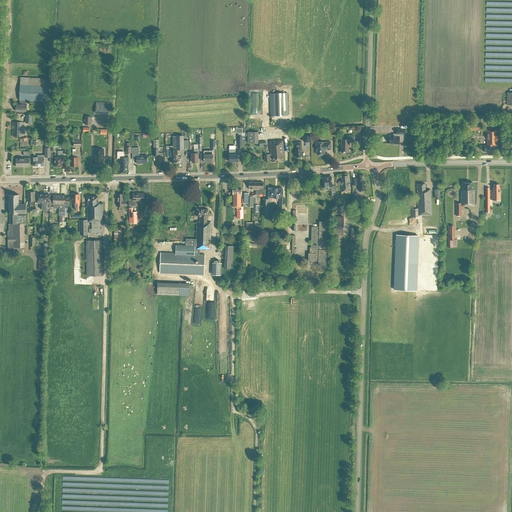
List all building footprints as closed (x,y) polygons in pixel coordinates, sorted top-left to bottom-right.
[(20,78),(20,84),(20,100),(26,100),(50,101),(51,79),(20,78)] [(287,93),(271,93),(271,116),(288,115),(287,93)] [(26,100),(20,100),(20,103),(16,103),(16,111),(26,111),(26,104),(26,100)] [(98,101),(98,113),(112,112),(111,101),(98,101)] [(22,122),(13,122),(12,136),(20,136),(20,133),(25,133),(25,127),(22,126),(22,122)] [(486,143),(486,145),(483,145),(483,151),(493,151),(493,145),(498,145),(497,128),(486,128),(486,143)] [(403,140),(403,134),(405,134),(405,129),(396,129),(396,134),(393,134),(393,135),(390,135),(390,136),(389,136),(389,143),(396,143),(396,144),(399,144),(399,140),(403,140)] [(248,132),(248,143),(258,143),(258,132),(248,132)] [(178,157),(178,150),(184,149),(183,135),(173,135),(173,149),(166,150),(166,157),(171,157),(171,162),(177,162),(177,157),(178,157)] [(354,136),(347,136),(347,139),(341,139),(341,151),(343,152),(344,152),(349,152),(349,145),(349,142),(354,142),(354,136)] [(269,141),(270,154),(264,154),(265,161),(269,161),(269,160),(272,160),(272,162),(277,162),(279,162),(279,161),(283,161),(283,155),(284,155),(283,141),(279,141),(279,140),(269,141)] [(331,150),(331,142),(324,142),(316,142),(316,154),(324,154),(324,150),(331,150)] [(194,153),(192,153),(192,162),(198,162),(198,153),(198,151),(201,151),(201,144),(198,144),(198,149),(194,149),(194,153)] [(139,156),(139,152),(139,147),(132,147),(132,158),(136,158),(137,163),(141,163),(147,162),(147,155),(139,156)] [(104,149),(94,149),(94,155),(95,155),(95,161),(95,165),(103,165),(103,160),(104,160),(104,149)] [(238,161),(238,154),(236,154),(236,149),(235,149),(230,149),(229,149),(229,154),(229,161),(238,161)] [(70,161),(71,161),(71,166),(78,166),(78,157),(78,151),(73,151),(73,157),(70,157),(70,161)] [(212,154),(212,151),(209,151),(204,151),(204,154),(204,162),(213,161),(212,154)] [(128,172),(128,163),(129,163),(129,157),(124,157),(124,152),(117,152),(117,158),(119,158),(119,164),(120,164),(120,172),(128,172)] [(38,157),(34,157),(34,166),(44,166),(44,157),(44,155),(38,155),(38,157)] [(30,158),(16,158),(16,167),(30,166),(30,158)] [(366,182),(364,182),(364,179),(363,174),(362,175),(361,174),(359,174),(359,175),(358,175),(359,192),(366,191),(366,182)] [(348,175),(341,176),(342,181),(341,181),(339,181),(338,182),(338,184),(339,185),(342,185),(342,192),(350,191),(349,180),(348,180),(348,175)] [(322,187),(328,186),(328,190),(330,189),(330,196),(334,196),(333,192),(335,192),(335,186),(332,186),(331,176),(321,177),(322,187)] [(461,205),(474,205),(474,189),(473,189),(473,182),(462,182),(462,189),(461,189),(461,203),(456,203),(456,216),(461,216),(461,205)] [(425,184),(417,184),(418,208),(412,209),(412,217),(418,217),(418,215),(431,215),(430,189),(425,190),(425,184)] [(499,184),(493,184),(494,188),(493,188),(493,193),(492,193),(492,200),(500,200),(500,193),(500,188),(499,188),(499,184)] [(241,207),(241,194),(241,188),(233,189),(233,195),(234,207),(240,207),(240,210),(237,210),(237,218),(243,218),(243,207),(241,207)] [(269,188),(268,197),(268,199),(263,199),(263,211),(271,211),(271,200),(270,200),(270,197),(279,198),(279,208),(285,209),(285,198),(283,198),(283,188),(269,188)] [(133,199),(129,199),(129,206),(136,205),(136,200),(144,200),(144,193),(138,193),(133,193),(133,199)] [(255,195),(249,195),(249,194),(244,193),(244,203),(248,204),(248,206),(254,207),(255,207),(255,205),(255,195)] [(11,213),(11,224),(9,224),(9,231),(10,232),(10,235),(8,235),(8,242),(8,247),(13,247),(21,247),(25,247),(24,225),(26,225),(26,214),(25,214),(25,213),(26,213),(26,203),(22,203),(22,202),(19,202),(19,194),(9,194),(9,213),(11,213)] [(44,200),(45,194),(37,194),(36,203),(41,203),(40,209),(44,209),(45,200),(44,200)] [(123,210),(123,205),(126,205),(126,201),(123,200),(123,194),(118,194),(118,206),(119,206),(119,210),(123,210)] [(61,201),(61,195),(53,195),(53,204),(59,204),(59,215),(67,215),(67,208),(63,208),(64,201),(61,201)] [(65,195),(61,195),(61,201),(64,201),(63,208),(67,208),(67,207),(69,207),(69,197),(65,197),(65,195)] [(87,219),(79,220),(80,233),(88,233),(88,222),(92,222),(92,228),(89,228),(89,233),(103,232),(103,203),(98,204),(98,196),(88,196),(88,205),(87,205),(87,219)] [(208,209),(197,209),(197,216),(199,216),(199,222),(207,222),(207,216),(208,216),(208,209)] [(308,253),(308,261),(318,261),(318,265),(326,265),(327,249),(326,249),(326,243),(327,244),(327,221),(319,221),(319,227),(312,226),(311,245),(313,245),(313,247),(310,247),(310,253),(308,253)] [(396,289),(418,290),(419,236),(398,235),(396,289)] [(87,276),(103,275),(102,240),(86,240),(87,276)] [(234,267),(235,245),(227,245),(226,267),(234,267)] [(160,253),(159,272),(204,274),(205,254),(200,254),(200,248),(196,248),(196,246),(176,246),(176,253),(160,253)] [(46,271),(47,257),(39,256),(38,270),(46,271)] [(213,262),(213,275),(221,275),(222,263),(213,262)] [(306,266),(306,278),(327,278),(327,266),(306,266)] [(190,284),(158,282),(157,294),(189,296),(190,284)]
